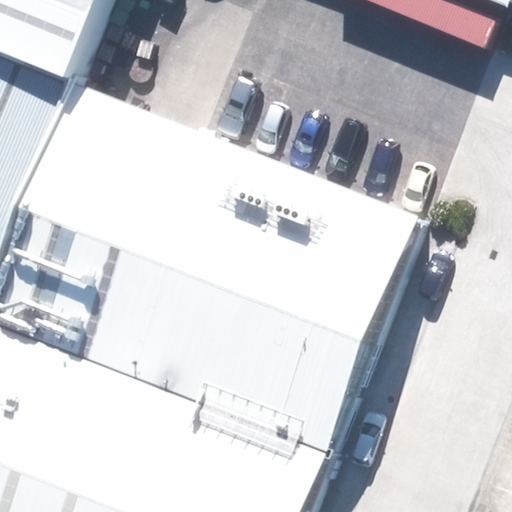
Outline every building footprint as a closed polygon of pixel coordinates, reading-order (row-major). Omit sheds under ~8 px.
[(0,0),(0,69),(88,104),(128,0),(0,0)] [(511,22),(511,0),(420,0),(507,35),(511,22)] [(0,329),(88,104),(0,69),(0,329)] [(424,234),(88,104),(0,329),(0,331),(336,461),(424,234)] [(315,511),(336,461),(0,331),(0,511),(315,511)]
